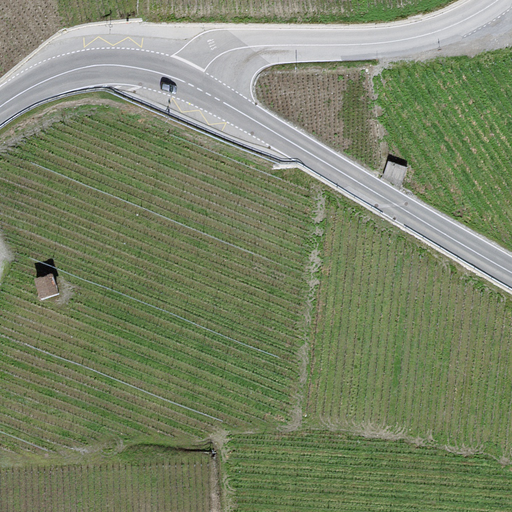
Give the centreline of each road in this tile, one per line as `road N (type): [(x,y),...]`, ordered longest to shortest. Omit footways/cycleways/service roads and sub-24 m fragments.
road 1 (secondary): [(511,271),(189,83)]
road 2 (unclassified): [(189,83),(226,48),(400,42),(454,28),(503,0)]
road 3 (secondary): [(189,83),(143,68),(86,65),(0,105)]
